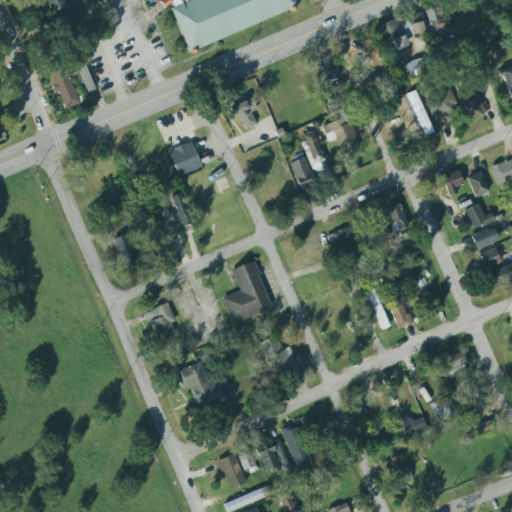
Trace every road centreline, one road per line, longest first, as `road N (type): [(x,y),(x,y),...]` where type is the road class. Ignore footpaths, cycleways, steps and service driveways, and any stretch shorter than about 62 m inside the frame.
road 1 (residential): [(385,511),(195,81)]
road 2 (residential): [(108,304),(511,128)]
road 3 (tertiary): [(0,166),(384,0)]
road 4 (residential): [(196,511),(46,147)]
road 5 (residential): [(172,459),(511,303)]
road 6 (residential): [(511,414),(406,175)]
road 7 (residential): [(334,21),(394,180)]
road 8 (residential): [(46,147),(0,21)]
